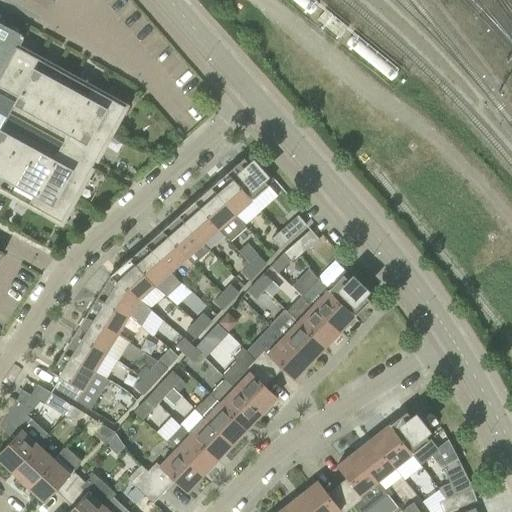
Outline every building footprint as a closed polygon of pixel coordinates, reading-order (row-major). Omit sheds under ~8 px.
[(0,23),(0,176),(33,195),(29,203),(61,221),(83,183),(86,185),(95,168),(92,166),(95,161),(98,163),(107,147),(104,145),(125,106),(97,91),(93,89),(88,97),(35,68),(39,60),(18,47),(18,46),(23,37),(0,23)] [(250,164),(244,157),(227,172),(252,200),(269,185),(263,178),(266,176),(253,161),(250,164)] [(227,172),(211,187),(235,214),(252,200),(227,172)] [(219,229),(231,242),(247,227),(235,214),(211,187),(195,201),(219,229)] [(178,215),(203,243),(219,229),(195,201),(178,215)] [(209,250),(203,243),(178,215),(162,229),(187,257),(194,265),(209,250)] [(288,241),(306,224),(298,215),(279,232),(288,241)] [(170,271),(187,257),(162,229),(146,244),(170,271)] [(300,255),(319,238),(310,229),(291,246),(300,255)] [(280,248),(288,241),(279,232),(272,238),(280,248)] [(130,258),(154,286),(170,271),(146,244),(130,258)] [(306,261),(300,255),(291,246),(284,252),(298,268),(306,261)] [(258,255),(250,264),(258,271),(266,262),(258,255)] [(139,299),(139,298),(154,286),(130,258),(110,275),(139,299)] [(286,266),(278,258),(271,266),(279,273),(286,266)] [(250,280),(258,271),(250,264),(242,273),(250,280)] [(280,288),(272,281),(264,273),(256,282),(264,290),(272,297),(280,288)] [(354,316),(356,314),(370,300),(363,294),(366,291),(353,278),(350,281),(343,274),(328,290),(328,291),(354,316)] [(97,297),(128,316),(139,299),(110,275),(97,297)] [(328,291),(328,290),(318,279),(302,296),(340,332),(354,316),(328,291)] [(256,299),(264,290),(256,282),(248,291),(256,299)] [(231,284),(222,293),(231,300),(239,292),(231,284)] [(196,293),(188,300),(199,312),(207,304),(196,293)] [(222,309),(231,300),(222,293),(214,302),(222,309)] [(298,322),(325,348),(340,332),(302,296),(287,311),(298,321),(298,322)] [(86,315),(117,335),(128,316),(97,297),(86,315)] [(270,325),(283,337),(310,363),(325,348),(298,322),(284,310),(270,325)] [(204,313),(195,322),(203,329),(212,321),(204,313)] [(228,313),(219,323),(228,331),(237,321),(228,313)] [(86,315),(74,333),(106,353),(118,360),(129,342),(117,335),(86,315)] [(195,338),(203,329),(195,322),(187,331),(195,338)] [(63,352),(95,371),(106,353),(74,333),(63,352)] [(283,337),(268,353),(264,350),(255,359),(274,377),(282,369),(294,380),(310,363),(283,337)] [(176,346),(185,354),(192,346),(183,338),(176,346)] [(195,348),(201,354),(206,358),(212,351),(201,341),(195,348)] [(194,362),(201,354),(195,348),(192,346),(185,354),(194,362)] [(274,377),(255,359),(242,347),(233,356),(237,360),(222,375),(225,378),(262,413),(277,397),(266,386),(274,377)] [(54,387),(76,401),(95,371),(63,352),(51,371),(60,377),(54,387)] [(167,353),(158,362),(166,369),(175,360),(167,353)] [(158,362),(151,370),(146,366),(138,374),(143,378),(151,386),(166,369),(158,362)] [(173,371),(165,380),(173,387),(181,378),(173,371)] [(143,394),(151,386),(143,378),(135,387),(143,394)] [(210,394),(247,429),(262,413),(225,378),(210,394)] [(173,387),(165,380),(157,389),(165,396),(173,387)] [(66,416),(73,406),(51,392),(44,403),(55,410),(61,414),(66,416)] [(232,445),(247,429),(210,394),(196,409),(205,418),(205,419),(232,445)] [(143,419),(151,410),(143,403),(135,412),(143,419)] [(73,406),(66,416),(74,422),(81,411),(73,406)] [(412,418),(406,411),(389,425),(412,454),(419,462),(421,465),(438,451),(424,433),(427,430),(415,416),(412,418)] [(13,438),(0,451),(0,460),(12,472),(38,444),(47,434),(31,419),(21,429),(8,417),(1,427),(13,438)] [(205,419),(190,434),(217,460),(232,445),(205,419)] [(412,454),(389,425),(372,438),(401,476),(419,462),(412,454)] [(182,427),(167,442),(175,450),(202,476),(217,460),(190,434),(182,427)] [(115,434),(108,444),(121,452),(127,441),(115,434)] [(372,438),(355,452),(378,481),(384,490),(401,476),(372,438)] [(53,459),(38,444),(12,472),(28,486),(53,459)] [(45,502),(56,490),(64,498),(82,479),(74,471),(81,463),(64,448),(53,459),(28,486),(45,502)] [(186,492),(202,476),(175,450),(160,466),(156,462),(148,471),(167,490),(175,481),(186,492)] [(347,478),(337,486),(358,511),(357,511),(365,511),(388,494),(384,490),(378,481),(355,452),(337,466),(347,478)] [(473,488),(458,458),(443,466),(453,486),(441,490),(447,499),(449,498),(453,510),(477,500),(472,489),(473,488)] [(141,465),(128,479),(134,485),(143,476),(162,494),(167,490),(148,471),(141,465)] [(64,498),(73,507),(68,511),(99,511),(104,506),(104,507),(117,494),(94,473),(86,482),(82,479),(64,498)] [(143,476),(134,485),(153,503),(162,494),(143,476)] [(341,511),(346,511),(350,509),(352,511),(357,511),(358,511),(337,486),(328,493),(318,481),(300,495),(314,511),(338,511),(340,510),(341,511)] [(314,511),(300,495),(283,508),(286,511),(314,511)] [(447,499),(439,502),(443,511),(448,511),(453,510),(449,498),(447,499)] [(403,511),(420,511),(414,502),(403,510),(403,511)]
